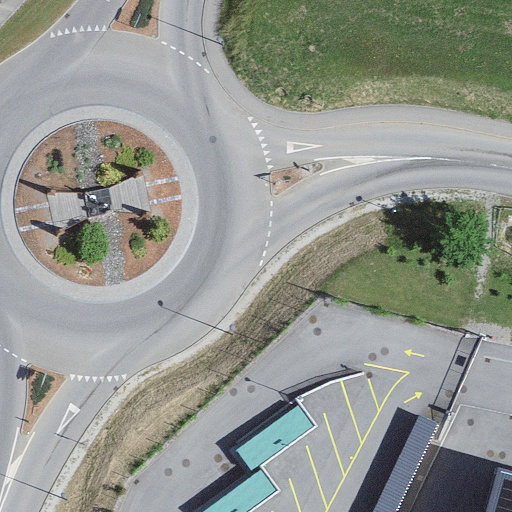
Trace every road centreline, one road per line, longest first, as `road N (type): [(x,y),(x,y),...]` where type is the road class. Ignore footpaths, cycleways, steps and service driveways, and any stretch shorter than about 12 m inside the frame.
road 1 (unclassified): [(511,163),(337,162),(230,188)]
road 2 (secondary): [(59,342),(104,344),(147,333),(184,308),(212,274),(228,232),(230,188)]
road 3 (secondary): [(59,342),(8,511)]
road 4 (secondary): [(230,188),(198,114),(169,87),(132,70)]
road 5 (secondary): [(132,70),(88,63),(44,70),(0,96)]
